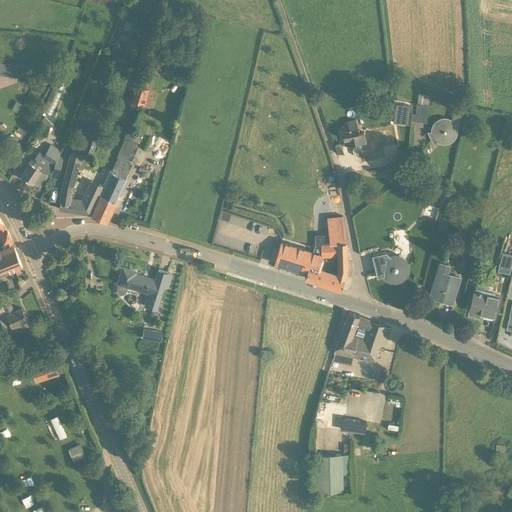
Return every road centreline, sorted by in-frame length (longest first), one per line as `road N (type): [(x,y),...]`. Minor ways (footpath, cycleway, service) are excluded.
road 1 (tertiary): [(357,304),(116,234),(68,232),(29,248)]
road 2 (secondary): [(136,511),(29,248)]
road 3 (track): [(356,268),(340,172),(278,0)]
road 4 (tertiary): [(357,304),(511,366)]
